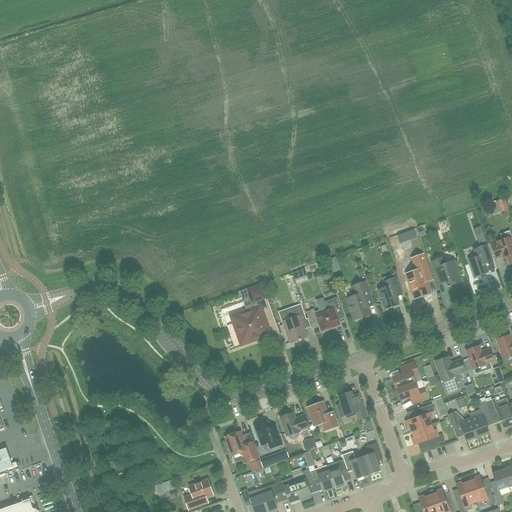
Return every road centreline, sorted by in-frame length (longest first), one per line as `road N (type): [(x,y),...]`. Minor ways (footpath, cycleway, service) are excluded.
road 1 (tertiary): [(28,308),(99,284),(125,289),(229,396),(253,395),(360,356)]
road 2 (secondary): [(76,511),(14,337)]
road 3 (tertiary): [(360,356),(511,302)]
road 4 (residential): [(405,482),(360,356)]
